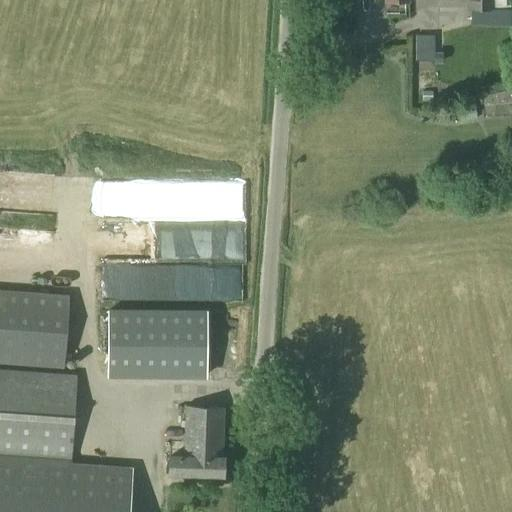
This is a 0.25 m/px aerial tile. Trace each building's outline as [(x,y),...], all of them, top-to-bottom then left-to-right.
[(466,0),(466,10),(495,9),(494,0),(466,0)] [(511,0),(499,0),(499,21),(511,21),(511,0)] [(433,54),(433,61),(433,64),(442,65),(442,54),(433,54)] [(421,101),(431,100),(431,91),(421,91),(421,101)] [(456,109),(458,121),(476,119),(474,106),(456,109)] [(237,191),(238,172),(213,171),(213,191),(237,191)] [(111,299),(191,296),(190,264),(110,267),(111,299)] [(0,362),(62,367),(67,295),(0,290),(0,362)] [(207,309),(206,345),(226,346),(227,310),(207,309)] [(108,310),(108,376),(204,377),(205,311),(108,310)] [(0,511),(126,511),(129,467),(68,462),(70,436),(74,376),(0,370),(0,511)] [(183,441),(169,440),(168,473),(221,474),(222,458),(221,458),(222,406),(184,405),(183,441)] [(140,406),(140,448),(157,448),(158,407),(140,406)] [(187,511),(199,505),(190,491),(179,498),(187,511)]
